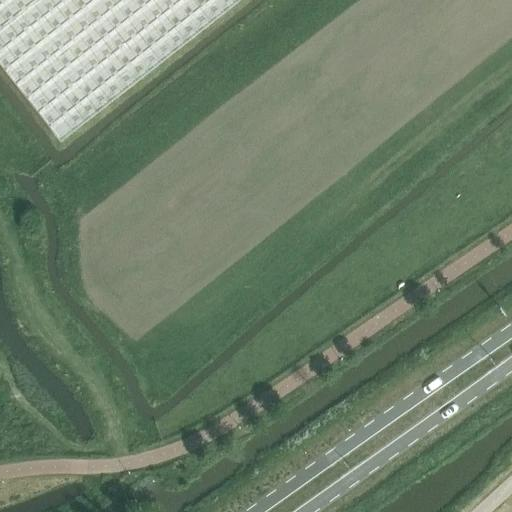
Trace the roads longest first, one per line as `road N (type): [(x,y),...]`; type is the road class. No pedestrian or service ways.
road 1 (primary): [(511,332),(257,511)]
road 2 (primary): [(307,511),(511,366)]
